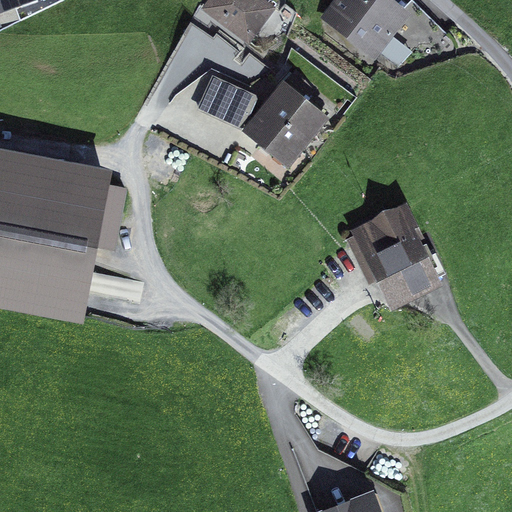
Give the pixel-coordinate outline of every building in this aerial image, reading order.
[(0,0),(0,12),(33,0),(0,0)] [(268,0),(207,0),(201,8),(249,44),(277,6),(268,0)] [(397,0),(332,0),(319,17),(375,60),(412,12),(397,0)] [(267,99),(242,130),(289,167),(331,115),(309,98),(316,90),(293,73),(287,80),(284,77),(267,99)] [(214,74),(197,109),(242,130),(267,99),(214,74)] [(113,167),(0,145),(0,306),(84,322),(113,167)] [(407,200),(351,228),(391,309),(443,283),(415,226),(419,224),(407,200)] [(384,511),(375,488),(312,511),(384,511)]
